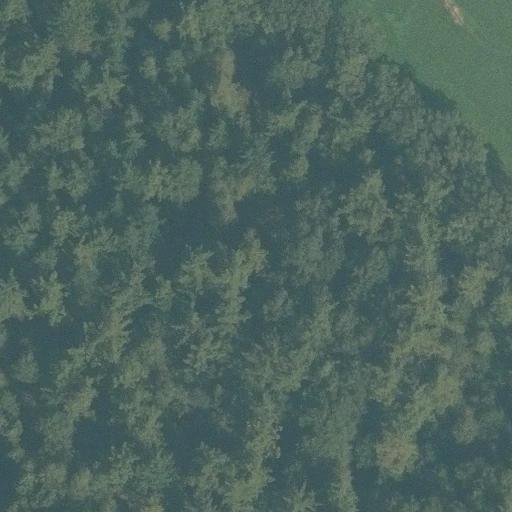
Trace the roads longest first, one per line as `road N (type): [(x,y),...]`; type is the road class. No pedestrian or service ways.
road 1 (track): [(0,358),(291,206)]
road 2 (track): [(0,377),(134,511)]
